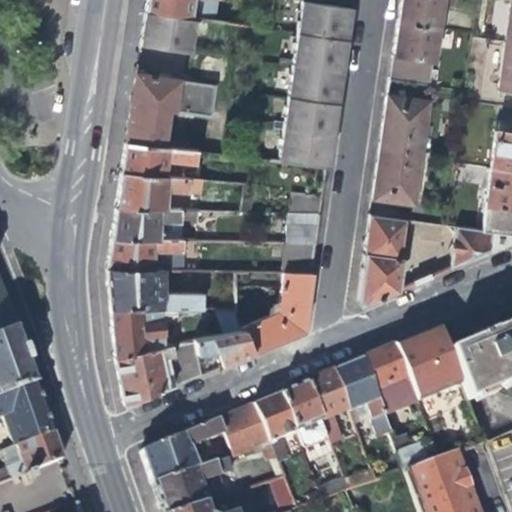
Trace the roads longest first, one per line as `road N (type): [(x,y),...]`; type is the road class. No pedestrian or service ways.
road 1 (residential): [(326,350),(375,0)]
road 2 (residential): [(98,447),(326,350)]
road 3 (secondary): [(68,239),(102,0)]
road 4 (secondary): [(98,447),(69,325),(68,239)]
road 5 (residential): [(326,350),(511,270)]
